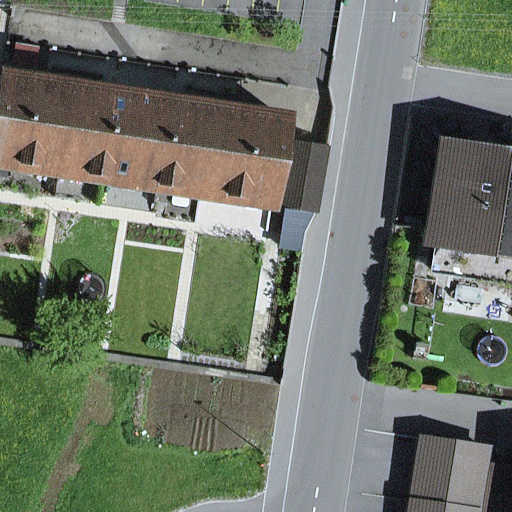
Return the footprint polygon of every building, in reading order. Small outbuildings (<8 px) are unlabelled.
[(0,76),(0,78),(0,162),(60,172),(76,72),(54,69),(52,84),(0,76)] [(76,72),(60,172),(130,182),(143,98),(95,90),(97,75),(76,72)] [(143,98),(130,182),(199,193),(214,94),(193,90),(190,105),(143,98)] [(234,111),(236,97),(214,94),(199,193),(272,204),(285,119),(234,111)] [(293,144),(283,206),(315,211),(325,149),(293,144)] [(511,283),(511,160),(446,151),(431,271),(511,283)] [(420,439),(409,511),(473,511),(481,463),(483,448),(420,439)] [(473,511),(511,511),(511,467),(481,463),(473,511)]
